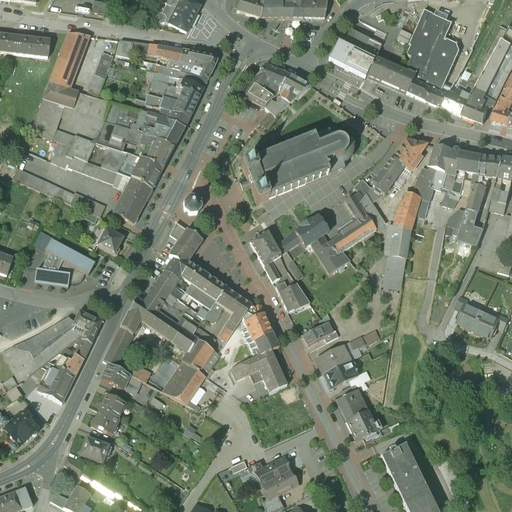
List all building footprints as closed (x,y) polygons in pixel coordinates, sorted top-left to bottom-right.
[(189,4),(181,0),(180,0),(181,0),(179,0),(163,0),(162,4),(169,8),(165,17),(161,15),(157,16),(155,20),(156,24),(160,26),(164,24),(168,26),(186,35),(189,28),(190,28),(196,17),(195,16),(199,9),(189,4)] [(256,0),(256,3),(245,1),(244,0),(236,0),(234,9),(237,10),(236,14),(259,20),(262,5),(263,0),(256,0)] [(293,0),(263,0),(262,5),(259,20),(290,20),(293,0)] [(293,0),(290,20),(303,21),(306,0),(293,0)] [(326,2),(310,0),(306,0),(303,21),(324,21),(326,2)] [(106,4),(94,2),(92,14),(104,16),(106,4)] [(115,6),(106,4),(104,16),(104,19),(112,20),(115,6)] [(452,25),(423,12),(407,47),(409,48),(405,58),(410,60),(405,71),(416,76),(412,84),(440,96),(459,53),(456,46),(445,41),(452,25)] [(378,24),(382,22),(389,18),(386,13),(375,18),(378,24)] [(389,18),(382,22),(385,27),(396,21),(393,16),(389,18)] [(358,36),(349,32),(349,33),(348,32),(340,47),(337,45),(327,64),(363,82),(372,63),(383,42),(373,36),(356,28),(355,31),(359,34),(358,36)] [(500,28),(475,76),(481,79),(505,37),(504,36),(506,32),(500,28)] [(376,31),(373,36),(383,42),(386,36),(376,31)] [(473,94),(484,99),(509,49),(511,50),(511,56),(502,74),(505,75),(501,83),(505,85),(511,72),(511,33),(508,31),(505,37),(481,79),(473,94)] [(400,32),(398,37),(408,42),(411,36),(400,32)] [(14,38),(0,36),(0,55),(12,56),(14,38)] [(87,39),(67,36),(48,86),(67,92),(87,39)] [(398,37),(395,43),(406,48),(408,42),(398,37)] [(49,43),(14,38),(12,56),(46,61),(49,43)] [(132,44),(120,43),(115,57),(130,60),(131,54),(130,54),(132,44)] [(157,48),(143,46),(132,44),(130,54),(131,54),(155,58),(157,48)] [(165,50),(157,48),(155,58),(163,61),(165,50)] [(209,77),(193,70),(179,64),(182,53),(165,50),(163,61),(169,63),(167,69),(174,71),(189,76),(190,77),(206,84),(209,77)] [(214,59),(182,53),(179,64),(193,70),(209,77),(216,62),(214,59)] [(102,54),(94,77),(105,81),(111,64),(113,58),(102,54)] [(403,74),(383,65),(382,67),(372,63),(365,78),(406,95),(411,84),(413,81),(402,76),(403,74)] [(251,86),(271,100),(274,97),(288,77),(264,67),(251,86)] [(206,84),(190,77),(189,76),(174,71),(171,79),(178,81),(187,84),(202,91),(206,84)] [(153,83),(165,86),(167,81),(168,81),(169,78),(156,74),(153,83)] [(468,84),(459,80),(457,83),(448,99),(448,100),(443,111),(460,118),(473,94),(481,79),(475,76),(473,74),(468,84)] [(105,81),(94,77),(86,98),(97,101),(105,81)] [(288,77),(274,97),(277,99),(275,101),(278,103),(275,107),(269,116),(275,121),(279,115),(297,100),(308,88),(288,77)] [(202,91),(187,84),(178,81),(176,89),(183,91),(199,98),(202,91)] [(153,83),(152,82),(144,107),(159,111),(161,104),(166,87),(165,86),(153,83)] [(412,84),(411,84),(406,95),(443,111),(448,100),(440,97),(441,97),(440,96),(412,84)] [(67,92),(48,86),(42,102),(63,109),(68,92),(67,92)] [(271,100),(251,86),(244,96),(264,110),(270,103),(271,100)] [(183,91),(173,115),(188,121),(199,98),(183,91)] [(511,93),(505,91),(490,124),(507,129),(511,119),(506,116),(511,102),(511,93)] [(71,112),(77,95),(68,92),(63,109),(71,112)] [(484,99),(473,94),(460,118),(481,126),(482,126),(487,113),(487,112),(482,110),(483,109),(484,108),(484,107),(484,105),(481,104),(484,99)] [(86,98),(77,95),(71,112),(104,122),(103,125),(114,128),(118,115),(120,108),(97,101),(86,98)] [(63,109),(42,102),(30,134),(56,144),(52,153),(55,154),(59,156),(64,147),(69,149),(65,158),(65,159),(71,162),(72,159),(86,165),(95,146),(110,152),(126,157),(144,163),(149,155),(136,148),(119,142),(117,147),(97,140),(100,132),(103,125),(104,122),(71,112),(63,109)] [(269,116),(275,107),(270,103),(264,110),(268,115),(259,127),(265,131),(275,121),(269,116)] [(162,130),(166,122),(159,120),(142,115),(120,108),(118,115),(142,123),(143,123),(162,130)] [(173,115),(171,114),(170,115),(161,112),(159,120),(166,122),(184,130),(188,121),(173,115)] [(184,130),(166,122),(162,130),(158,137),(139,130),(138,137),(140,138),(156,142),(173,150),(184,130)] [(114,128),(103,125),(101,132),(100,132),(97,140),(117,147),(119,142),(136,148),(149,155),(153,148),(138,143),(140,138),(138,137),(122,131),(114,128)] [(348,162),(351,156),(351,149),(352,149),(351,146),(350,143),(349,144),(348,142),(342,138),(336,136),(330,138),(328,133),(240,168),(244,180),(245,179),(247,184),(239,187),(242,194),(250,191),(252,195),(251,195),(256,207),(343,171),(342,166),(345,164),(348,162)] [(173,150),(156,142),(140,138),(138,143),(153,148),(149,155),(144,163),(159,170),(158,171),(161,172),(173,150)] [(426,147),(404,143),(391,161),(380,175),(379,174),(376,178),(377,180),(372,187),(372,190),(383,198),(393,185),(397,182),(399,179),(404,182),(409,174),(410,175),(421,160),(418,158),(426,147)] [(460,154),(435,149),(429,170),(427,174),(420,196),(430,198),(433,190),(441,192),(442,191),(446,192),(452,194),(455,176),(460,154)] [(126,157),(110,152),(100,170),(115,176),(126,157)] [(59,156),(55,154),(50,164),(65,171),(66,169),(67,170),(71,162),(65,159),(65,158),(59,156)] [(481,158),(460,154),(455,176),(456,176),(457,173),(466,174),(479,177),(481,158)] [(144,163),(126,157),(115,176),(116,176),(130,181),(133,182),(151,192),(161,172),(158,171),(159,170),(144,163)] [(503,161),(481,158),(479,177),(479,179),(483,179),(497,181),(503,161)] [(86,165),(72,159),(71,162),(67,170),(82,175),(86,165)] [(511,162),(503,161),(497,181),(494,192),(499,193),(501,183),(511,185),(511,180),(511,162)] [(100,170),(86,165),(82,175),(112,186),(116,176),(100,170)] [(43,182),(16,171),(12,182),(38,193),(43,182)] [(422,171),(411,197),(419,201),(420,196),(427,174),(422,171)] [(461,197),(466,174),(457,173),(456,176),(455,176),(452,194),(461,197)] [(478,188),(474,187),(460,232),(470,235),(471,230),(475,215),(477,215),(486,186),(482,185),(483,179),(479,179),(478,188)] [(151,192),(133,182),(130,181),(114,211),(117,212),(115,217),(132,227),(151,192)] [(54,187),(43,182),(38,193),(49,198),(54,187)] [(383,198),(372,190),(369,190),(362,182),(353,190),(358,195),(363,200),(365,198),(371,206),(383,198)] [(16,188),(11,186),(3,203),(0,201),(0,215),(6,204),(8,205),(16,188)] [(73,196),(54,187),(49,198),(69,206),(73,196)] [(452,194),(446,192),(442,205),(442,208),(449,209),(452,194)] [(499,193),(494,192),(488,212),(503,216),(508,196),(499,193)] [(73,196),(69,206),(85,214),(97,219),(100,220),(105,208),(74,195),(73,196)] [(356,224),(336,237),(338,240),(327,248),(326,249),(335,259),(342,255),(375,233),(359,207),(358,207),(362,201),(358,195),(343,204),(356,224)] [(424,218),(430,198),(420,196),(419,201),(414,216),(424,218)] [(408,205),(401,203),(393,229),(409,234),(414,216),(419,201),(411,197),(408,205)] [(188,199),(183,204),(183,212),(189,216),(196,216),(202,210),(201,203),(195,198),(188,199)] [(511,212),(500,263),(507,264),(511,245),(511,212)] [(97,219),(85,214),(82,220),(94,226),(97,219)] [(310,223),(298,230),(299,232),(274,249),(280,258),(299,245),(303,250),(309,247),(329,277),(349,264),(342,255),(335,259),(326,249),(327,248),(321,239),(327,235),(317,220),(311,224),(310,223)] [(201,243),(176,225),(170,237),(178,244),(168,259),(172,262),(183,269),(187,264),(201,243)] [(409,234),(393,229),(389,259),(405,261),(409,234)] [(482,234),(471,230),(470,235),(460,232),(456,243),(476,248),(482,237),(482,234)] [(106,232),(97,248),(115,257),(117,257),(118,253),(118,251),(116,249),(122,240),(106,232)] [(265,235),(249,246),(263,269),(280,258),(274,249),(265,235)] [(94,265),(50,242),(44,254),(49,257),(41,273),(35,272),(33,286),(67,291),(68,285),(75,286),(79,285),(81,283),(85,276),(88,278),(94,265)] [(12,262),(0,257),(0,276),(6,279),(12,262)] [(279,281),(288,276),(280,258),(263,269),(272,285),(279,281)] [(406,263),(388,261),(383,292),(401,295),(406,263)] [(183,269),(172,262),(163,275),(178,284),(174,288),(177,290),(182,281),(180,280),(179,278),(180,272),(183,269)] [(511,266),(507,264),(500,263),(497,274),(508,277),(511,266)] [(225,290),(187,264),(183,269),(180,272),(179,278),(180,280),(182,281),(190,286),(216,304),(225,290)] [(178,284),(163,275),(156,286),(170,295),(172,291),(176,294),(172,300),(182,306),(188,297),(184,295),(177,290),(174,288),(178,284)] [(279,281),(282,286),(283,285),(286,291),(296,286),(288,276),(279,281)] [(296,286),(286,291),(283,285),(282,286),(274,289),(287,315),(293,312),(293,314),(294,313),(293,310),(307,303),(296,286)] [(170,295),(156,286),(142,305),(156,315),(170,295)] [(216,304),(190,286),(184,295),(188,297),(209,312),(215,305),(216,304)] [(242,302),(225,290),(216,304),(215,305),(224,312),(232,317),(242,302)] [(465,307),(466,308),(467,303),(459,300),(454,311),(462,314),(465,307)] [(180,331),(135,301),(128,315),(139,323),(187,355),(196,342),(191,339),(180,331)] [(232,317),(220,334),(229,340),(241,321),(250,308),(242,302),(232,317)] [(224,312),(215,305),(209,312),(204,321),(212,326),(215,324),(224,312)] [(466,308),(465,307),(462,314),(457,325),(465,329),(465,332),(470,334),(473,333),(482,314),(474,310),(474,311),(466,308)] [(271,335),(262,316),(255,320),(255,318),(254,310),(250,308),(241,321),(246,331),(252,344),(254,344),(271,335)] [(102,324),(78,313),(73,325),(69,334),(92,343),(102,324)] [(490,318),(482,314),(473,333),(474,334),(475,336),(480,338),(482,337),(490,341),(495,330),(499,323),(498,322),(490,319),(490,318)] [(128,315),(102,363),(107,366),(115,370),(139,323),(128,315)] [(197,331),(204,321),(196,316),(192,321),(184,316),(180,322),(184,325),(180,331),(191,339),(197,331)] [(498,322),(499,323),(495,330),(503,334),(509,322),(500,318),(498,322)] [(68,320),(32,341),(12,350),(28,381),(30,379),(41,370),(48,364),(78,341),(83,343),(90,346),(92,343),(69,334),(73,325),(68,320)] [(325,327),(302,338),(307,348),(323,340),(330,337),(330,336),(325,327)] [(204,335),(197,331),(191,339),(196,342),(209,351),(214,343),(214,342),(204,335)] [(247,344),(254,360),(257,359),(255,354),(258,353),(254,344),(252,344),(246,331),(241,333),(244,338),(242,339),(245,345),(247,344)] [(374,332),(349,344),(353,352),(364,346),(365,348),(379,342),(374,332)] [(330,337),(323,340),(325,346),(337,339),(334,334),(330,336),(330,337)] [(278,350),(271,335),(254,344),(258,353),(261,358),(270,354),(278,350)] [(209,351),(196,342),(187,355),(181,364),(182,365),(204,380),(219,357),(209,351)] [(83,343),(80,349),(78,348),(74,355),(76,356),(75,359),(83,362),(90,346),(83,343)] [(341,348),(315,362),(322,377),(349,364),(341,348)] [(286,389),(270,354),(261,358),(258,353),(255,354),(257,359),(254,360),(229,372),(235,385),(249,378),(253,387),(262,383),(269,397),(286,389)] [(75,359),(74,358),(71,365),(61,358),(54,368),(75,379),(83,362),(75,359)] [(125,361),(119,372),(129,378),(140,383),(144,386),(150,374),(125,361)] [(349,364),(322,377),(330,392),(347,384),(357,379),(357,378),(349,363),(349,364)] [(54,368),(48,364),(41,370),(48,374),(49,373),(51,375),(45,388),(41,386),(37,394),(61,406),(75,379),(54,368)] [(204,380),(182,365),(161,395),(185,407),(204,380)] [(115,370),(107,366),(100,382),(122,393),(122,392),(129,378),(119,372),(115,370)] [(357,379),(347,384),(350,389),(353,387),(354,387),(356,388),(363,385),(360,377),(357,378),(357,379)] [(129,378),(122,392),(135,398),(139,390),(137,389),(140,383),(129,378)] [(22,386),(15,391),(20,399),(23,402),(35,389),(36,386),(30,379),(28,381),(22,386)] [(350,389),(343,392),(346,398),(353,395),(357,394),(353,387),(350,389)] [(7,396),(0,400),(0,410),(11,404),(20,399),(15,391),(7,396)] [(353,395),(346,398),(335,404),(346,424),(363,416),(355,400),(356,400),(353,395)] [(125,406),(106,397),(99,412),(117,421),(125,406)] [(163,406),(153,400),(146,411),(156,418),(163,406)] [(132,402),(128,408),(138,414),(141,409),(132,402)] [(117,421),(99,412),(94,422),(93,421),(91,427),(90,427),(111,437),(112,436),(113,436),(116,430),(115,430),(119,422),(117,421)] [(25,414),(15,423),(14,421),(8,426),(2,421),(0,422),(0,431),(2,434),(3,432),(13,443),(14,442),(19,447),(23,443),(24,444),(32,438),(34,438),(36,436),(36,434),(37,432),(27,422),(30,419),(25,414)] [(363,416),(346,424),(356,445),(362,442),(379,434),(374,425),(373,426),(367,414),(363,416)] [(379,434),(362,442),(365,447),(381,438),(379,434)] [(107,450),(85,442),(79,458),(101,466),(107,450)] [(380,459),(397,493),(420,481),(404,447),(394,452),(393,449),(388,451),(389,455),(380,459)] [(85,472),(66,459),(63,469),(80,479),(85,472)] [(263,470),(256,474),(256,475),(263,488),(289,475),(286,468),(287,465),(285,461),(283,460),(263,470)] [(256,475),(256,474),(263,470),(260,464),(247,470),(251,477),(256,475)] [(140,511),(143,509),(85,472),(80,479),(79,480),(106,498),(104,500),(109,504),(109,505),(119,511),(140,511)] [(289,475),(263,488),(269,501),(269,502),(278,498),(297,488),(297,486),(296,482),(292,481),(289,475)] [(435,511),(420,481),(397,493),(405,511),(436,511),(437,511),(435,511)] [(14,494),(14,495),(21,511),(31,509),(25,490),(14,494)] [(89,498),(75,490),(68,502),(62,511),(63,511),(89,511),(83,508),(89,498)] [(21,511),(14,495),(0,500),(0,511),(21,511)] [(62,511),(68,502),(53,495),(50,504),(62,511)] [(281,503),(278,498),(269,502),(269,501),(261,505),(264,511),(281,503)] [(280,511),(284,510),(281,503),(264,511),(265,511),(280,511)]
